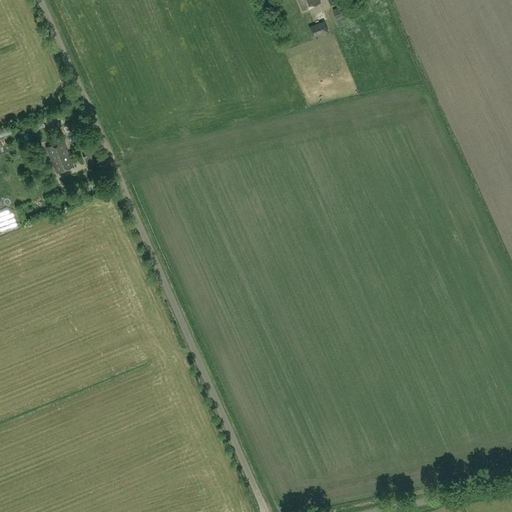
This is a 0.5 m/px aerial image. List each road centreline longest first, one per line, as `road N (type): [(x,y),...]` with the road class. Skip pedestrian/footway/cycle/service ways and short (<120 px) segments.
road 1 (unclassified): [(264,511),(40,0)]
road 2 (unclassified): [(380,511),(511,484)]
